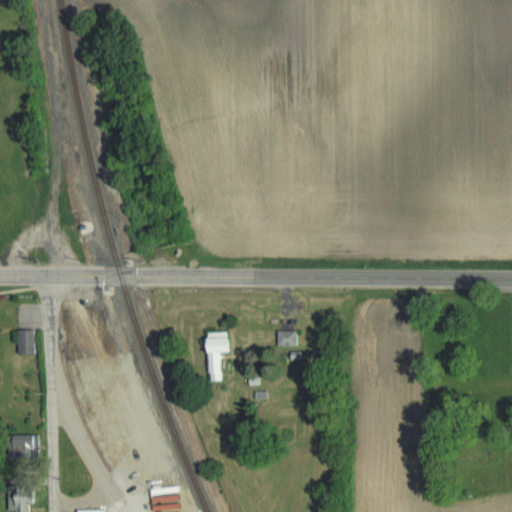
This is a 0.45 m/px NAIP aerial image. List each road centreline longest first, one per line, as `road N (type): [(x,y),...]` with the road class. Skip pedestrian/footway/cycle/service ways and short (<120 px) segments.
road 1 (primary): [(155,276),(511,278)]
road 2 (residential): [(56,511),(44,275)]
road 3 (primary): [(155,276),(0,275)]
